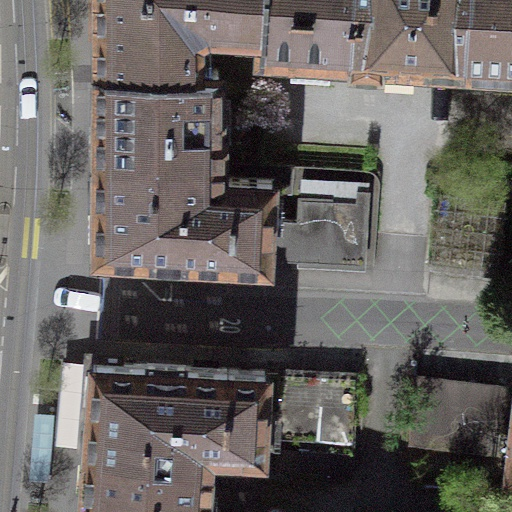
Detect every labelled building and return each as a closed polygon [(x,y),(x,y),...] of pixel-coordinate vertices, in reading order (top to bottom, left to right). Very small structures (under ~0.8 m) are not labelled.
[(262,52),(264,0),(97,0),(97,70),(218,70),(218,67),(198,67),(198,33),(208,27),(259,30),(258,52),(262,52)] [(264,0),(262,52),(349,57),(348,67),(351,67),(354,0),(264,0)] [(383,60),(466,65),(469,0),(354,0),(351,67),(383,69),(383,60)] [(511,0),(469,0),(466,65),(511,67),(511,0)] [(218,128),(218,70),(97,70),(97,83),(97,147),(96,160),(221,160),(221,128),(218,128)] [(364,264),(367,200),(300,197),(299,219),(269,218),(271,178),(221,175),(221,160),(96,160),(96,252),(181,256),(267,259),(297,260),(297,261),(364,264)] [(440,190),(431,264),(464,267),(496,271),(504,208),(474,204),(475,194),(440,190)] [(90,416),(87,451),(211,461),(212,447),(261,450),(263,414),(272,414),(271,437),(299,437),(298,469),(351,473),(353,441),(356,374),(277,370),(277,373),(265,372),(265,369),(158,363),(95,360),(90,416)] [(511,388),(415,377),(409,442),(510,454),(508,467),(511,467),(511,388)] [(211,461),(87,451),(82,511),(203,511),(205,493),(208,493),(211,461)]
